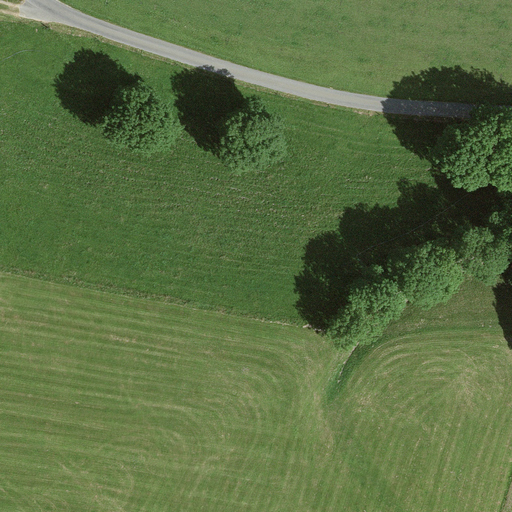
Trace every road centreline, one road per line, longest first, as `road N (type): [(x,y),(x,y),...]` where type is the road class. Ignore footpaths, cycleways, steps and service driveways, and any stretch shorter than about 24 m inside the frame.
road 1 (unclassified): [(37,0),(92,26),(289,87),(395,107),(511,112)]
road 2 (track): [(317,412),(344,352),(372,321),(448,272),(511,251)]
